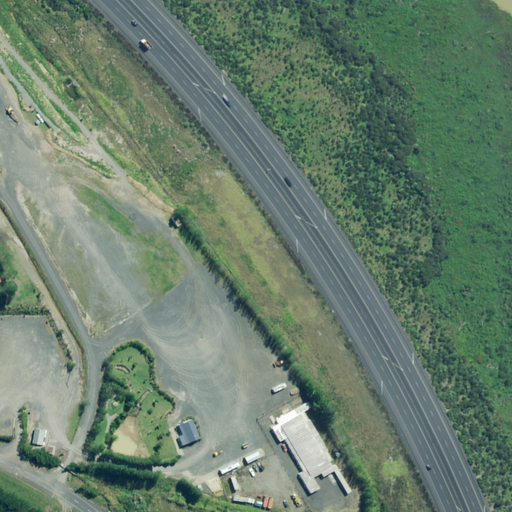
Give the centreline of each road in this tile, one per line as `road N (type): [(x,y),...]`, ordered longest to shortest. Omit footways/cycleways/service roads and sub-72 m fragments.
road 1 (motorway): [(451,511),(388,379),(296,226),(196,96),(108,0)]
road 2 (motorway): [(138,0),(252,129),(338,250),(427,405),(475,511)]
